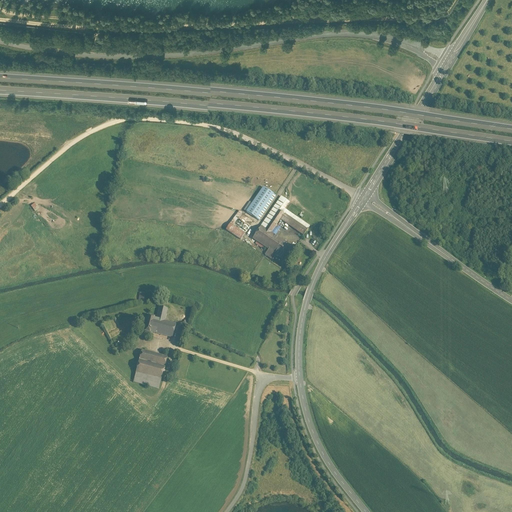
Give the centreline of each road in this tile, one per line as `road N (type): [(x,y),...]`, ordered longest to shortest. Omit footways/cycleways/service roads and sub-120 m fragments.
road 1 (motorway): [(0,88),(272,111),(511,144)]
road 2 (motorway): [(511,130),(0,75)]
road 3 (track): [(364,198),(230,130),(148,119),(82,136),(0,204)]
road 4 (secondary): [(365,511),(308,420),(298,351),(316,274),(364,198)]
road 5 (secondary): [(364,198),(486,0)]
road 6 (tertiary): [(511,300),(364,198)]
